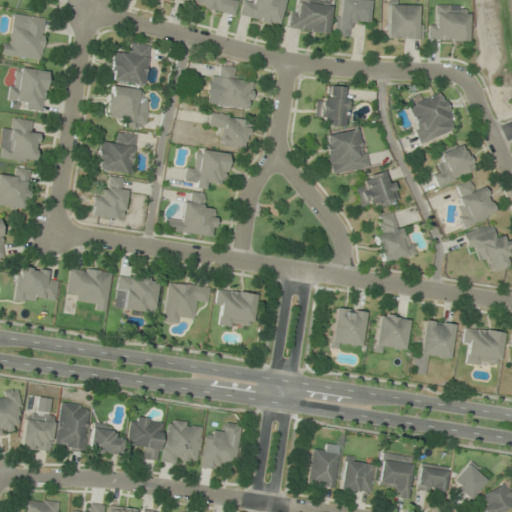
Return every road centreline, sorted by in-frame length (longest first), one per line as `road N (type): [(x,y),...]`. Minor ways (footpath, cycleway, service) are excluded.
road 1 (tertiary): [(511,414),(0,334)]
road 2 (tertiary): [(0,360),(511,439)]
road 3 (residential): [(511,301),(49,230)]
road 4 (residential): [(84,9),(346,68),(444,69),(471,84),(491,136)]
road 5 (residential): [(0,476),(104,480),(326,511)]
road 6 (residential): [(296,269),(259,511)]
road 7 (residential): [(49,230),(84,9)]
road 8 (residential): [(288,58),(277,155),(254,183),(237,260)]
road 9 (residential): [(342,277),(345,244),(334,223),(277,155)]
